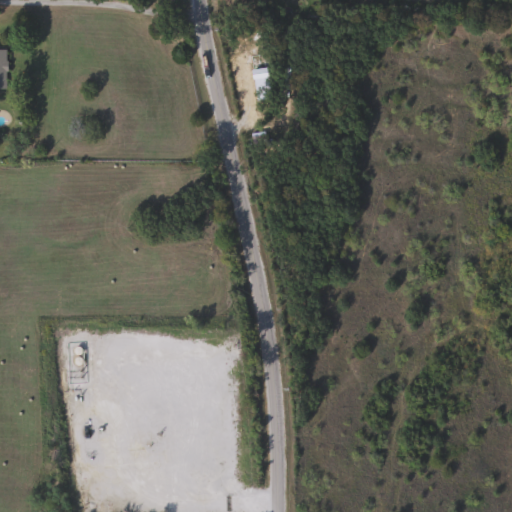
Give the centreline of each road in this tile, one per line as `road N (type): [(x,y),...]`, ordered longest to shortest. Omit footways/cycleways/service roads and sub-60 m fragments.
road 1 (residential): [(279,511),(264,302),(198,0)]
road 2 (track): [(384,511),(416,362),(460,328),(511,316)]
